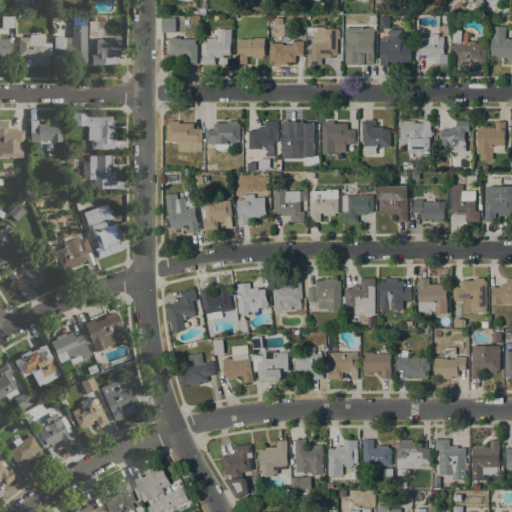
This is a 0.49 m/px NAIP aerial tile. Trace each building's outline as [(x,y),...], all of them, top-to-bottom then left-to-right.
[(25,0),(25,9),(24,9),(24,13),(14,13),(14,0),(25,0)] [(295,5),(295,12),(285,11),(286,4),(295,5)] [(1,16),(13,16),(13,27),(1,27),(1,16)] [(379,16),(389,16),(389,28),(380,28),(379,16)] [(162,32),(162,18),(175,18),(175,32),(162,32)] [(86,62),(84,62),(84,64),(74,64),(74,62),(62,62),(62,64),(53,64),(53,47),(54,47),(54,36),(63,36),(63,37),(71,37),(71,25),(86,25),(86,62)] [(505,26),(505,39),(511,39),(511,64),(509,64),(509,58),(497,58),(497,56),(491,56),(491,38),(493,38),(493,26),(505,26)] [(312,27),(324,27),(324,29),(338,29),(338,30),(339,30),(339,38),(337,38),(337,41),(338,41),(338,44),(337,44),(337,55),(333,55),(333,56),(331,56),(331,55),(330,55),(330,57),(322,57),(322,64),(315,64),(315,65),(313,65),(313,64),(307,64),(307,45),(311,45),(311,42),(312,42),(312,27)] [(374,28),(374,64),(346,64),(345,28),(374,28)] [(231,29),(231,43),(230,43),(230,55),(222,55),(222,57),(215,57),(215,64),(202,65),(202,55),(201,55),(201,43),(202,43),(202,41),(206,41),(206,38),(217,38),(217,29),(231,29)] [(411,62),(404,62),(404,64),(394,64),(394,62),(387,62),(387,56),(379,56),(379,42),(389,42),(389,29),(401,29),(401,43),(406,43),(406,36),(410,36),(410,43),(411,62)] [(485,43),(485,44),(487,44),(487,49),(486,49),(486,64),(474,64),(474,62),(462,62),(462,64),(453,64),(453,56),(452,56),(452,44),(453,44),(453,30),(462,30),(462,33),(468,33),(468,41),(475,41),(475,43),(485,43)] [(17,37),(29,37),(29,34),(43,34),(43,42),(51,42),(51,55),(48,55),(48,65),(33,65),(33,58),(25,58),(25,55),(17,55),(17,37)] [(448,54),(448,64),(434,63),(434,57),(426,57),(426,55),(420,55),(420,43),(418,43),(418,37),(429,37),(429,34),(438,34),(438,36),(443,37),(443,45),(445,45),(445,48),(443,48),(443,52),(444,52),(444,54),(448,54)] [(0,38),(9,38),(9,56),(0,56),(0,38)] [(108,38),(119,38),(119,55),(111,55),(111,56),(115,56),(115,64),(103,64),(103,65),(91,65),(91,54),(95,54),(95,38),(108,38)] [(197,64),(185,64),(185,56),(169,56),(169,39),(169,38),(180,38),(180,39),(195,39),(195,44),(197,44),(197,64)] [(247,64),(237,64),(237,39),(249,39),(249,38),(252,38),(252,39),(254,39),(254,38),(265,38),(265,56),(262,56),(262,58),(253,58),(253,56),(247,56),(247,64)] [(292,45),(292,41),(303,41),(303,55),(296,55),(295,62),(286,62),(286,64),(274,64),(274,62),(270,62),(270,43),(283,43),(283,45),(289,45),(292,45)] [(72,125),(72,111),(86,111),(86,116),(111,116),(111,120),(114,120),(114,132),(111,132),(111,139),(113,139),(113,149),(91,149),(91,138),(89,138),(89,128),(87,128),(87,126),(85,125),(72,125)] [(37,119),(37,123),(49,123),(49,121),(61,121),(61,136),(61,141),(50,141),(50,140),(39,140),(39,143),(29,143),(29,120),(37,119)] [(278,121),(278,131),(274,131),(274,133),(275,133),(275,136),(275,143),(273,143),(273,147),(273,153),(265,153),(265,147),(261,147),(261,149),(248,149),(248,130),(256,130),(256,128),(264,128),(264,120),(278,121)] [(398,123),(402,123),(402,121),(414,121),(414,123),(423,123),(423,120),(430,120),(430,130),(431,130),(432,150),(430,150),(430,155),(421,155),(421,150),(409,150),(409,142),(398,142),(398,123)] [(449,151),(449,148),(440,148),(440,141),(441,141),(441,130),(448,130),(448,128),(455,128),(455,122),(456,122),(456,121),(469,120),(469,131),(465,131),(465,141),(466,141),(466,151),(449,151)] [(0,156),(0,121),(7,121),(7,128),(16,128),(16,130),(23,130),(23,156),(11,156),(0,156)] [(167,123),(169,123),(169,121),(180,121),(180,123),(193,123),(193,128),(202,128),(202,142),(202,151),(178,151),(178,142),(168,142),(168,141),(167,141),(167,123)] [(227,123),(227,121),(239,121),(239,142),(229,142),(229,144),(228,144),(228,149),(216,149),(216,144),(215,144),(215,143),(207,143),(207,141),(206,141),(206,129),(214,129),(214,123),(227,123)] [(285,146),(285,121),(296,121),(296,127),(308,127),(308,129),(314,129),(314,147),(303,147),(303,146),(285,146)] [(346,144),(346,151),(335,151),(335,153),(322,153),(322,123),(324,123),(324,121),(334,121),(334,123),(348,123),(348,129),(355,129),(355,141),(354,141),(354,144),(349,144),(346,144)] [(362,121),(373,121),(373,127),(383,127),(383,129),(390,129),(390,146),(389,146),(389,147),(379,147),(379,146),(376,146),(376,153),(364,153),(364,146),(363,146),(363,141),(362,141),(362,121)] [(480,160),(480,153),(477,153),(477,145),(477,129),(479,129),(479,127),(489,127),(489,129),(495,129),(495,121),(504,121),(504,152),(492,152),(492,160),(480,160)] [(114,156),(113,166),(111,166),(111,179),(116,179),(116,186),(111,186),(111,188),(93,188),(93,178),(89,178),(89,179),(82,179),(82,161),(89,161),(89,155),(95,155),(111,155),(111,156),(114,156)] [(403,161),(411,161),(411,169),(403,169),(403,161)] [(304,211),(304,222),(290,222),(290,215),(282,215),(282,213),(274,213),(273,185),(286,185),(286,191),(306,190),(306,201),(300,201),(300,211),(304,211)] [(475,211),(480,211),(479,221),(465,221),(465,214),(456,214),(456,212),(449,212),(449,185),(462,185),(462,190),(475,191),(475,211)] [(407,186),(407,222),(396,222),(396,216),(394,216),(394,214),(387,214),(387,213),(378,213),(378,197),(377,197),(377,191),(378,191),(378,186),(407,186)] [(485,201),(486,201),(486,186),(511,186),(511,212),(510,212),(510,215),(498,215),(498,213),(495,213),(495,222),(485,222),(485,201)] [(338,189),(338,213),(335,213),(335,215),(323,215),(323,213),(320,213),(320,221),(318,221),(318,223),(310,223),(310,201),(311,201),(311,191),(326,191),(327,189),(338,189)] [(198,231),(190,232),(188,225),(183,225),(184,228),(174,229),(174,227),(171,228),(165,194),(176,192),(177,198),(185,196),(186,200),(193,199),(193,200),(198,231)] [(21,194),(26,198),(21,204),(17,201),(21,194)] [(236,200),(243,200),(242,195),(254,194),(254,198),(264,197),(266,211),(264,211),(264,215),(260,216),(260,218),(249,219),(249,225),(239,226),(236,200)] [(373,212),(366,212),(366,214),(357,214),(357,222),(343,222),(343,211),(342,211),(342,195),(361,195),(373,195),(373,212)] [(230,200),(232,217),(225,218),(226,220),(217,221),(218,229),(204,231),(200,205),(204,205),(203,198),(218,196),(218,201),(230,200)] [(433,202),(433,201),(445,201),(445,206),(444,206),(444,219),(443,219),(443,221),(433,221),(433,219),(421,219),(421,212),(413,212),(413,199),(423,199),(423,201),(433,202)] [(24,211),(16,220),(7,212),(16,203),(24,211)] [(106,204),(111,218),(104,221),(106,226),(116,223),(122,239),(115,242),(116,242),(119,241),(122,249),(97,258),(93,248),(97,247),(97,245),(94,246),(91,237),(94,236),(90,225),(87,226),(82,212),(106,204)] [(2,269),(0,267),(0,229),(5,224),(14,232),(7,239),(17,248),(15,250),(18,253),(11,260),(7,257),(5,260),(8,263),(2,269)] [(77,237),(78,240),(85,238),(90,251),(83,253),(85,259),(61,268),(55,251),(64,247),(62,242),(77,237)] [(14,267),(14,266),(18,262),(25,256),(38,271),(37,272),(44,279),(40,283),(39,283),(31,290),(26,284),(25,285),(29,290),(23,295),(13,284),(13,283),(5,274),(14,267)] [(273,310),(273,305),(274,305),(273,289),(280,288),(280,286),(293,285),(293,278),(301,278),(302,298),(300,298),(301,302),(294,303),(294,309),(275,310),(273,310)] [(337,278),(337,280),(341,280),(341,310),(328,310),(328,309),(318,309),(318,302),(308,301),(308,287),(315,287),(315,280),(324,280),(324,278),(337,278)] [(375,278),(375,315),(356,315),(356,308),(355,308),(355,306),(345,306),(345,303),(343,303),(343,297),(345,297),(345,288),(352,288),(352,285),(361,285),(361,278),(375,278)] [(411,286),(411,300),(403,300),(403,304),(391,304),(391,310),(379,310),(379,297),(380,297),(380,280),(386,280),(386,278),(397,278),(397,280),(403,280),(403,283),(405,283),(405,286),(411,286)] [(418,278),(429,278),(429,284),(447,284),(447,314),(435,314),(435,311),(418,311),(418,278)] [(486,312),(463,312),(463,301),(454,301),(454,298),(453,298),(453,286),(460,286),(460,280),(474,280),(474,278),(484,278),(484,280),(486,280),(486,312)] [(511,278),(511,304),(491,304),(491,299),(492,299),(492,287),(499,287),(499,285),(507,285),(507,278),(511,278)] [(249,282),(250,289),(258,288),(258,290),(265,289),(267,300),(268,306),(258,308),(258,310),(239,313),(238,301),(242,300),(241,292),(237,293),(236,284),(249,282)] [(205,308),(203,308),(200,289),(210,287),(212,293),(219,292),(218,287),(230,285),(232,295),(230,296),(233,310),(222,312),(221,311),(206,314),(206,313),(205,308)] [(168,305),(175,303),(174,301),(183,300),(181,293),(195,290),(197,300),(193,300),(196,312),(194,312),(195,316),(185,318),(185,319),(184,320),(185,329),(173,332),(168,305)] [(104,315),(114,312),(115,313),(117,313),(126,338),(106,345),(107,347),(94,351),(84,322),(94,318),(95,320),(104,317),(104,315)] [(453,318),(462,318),(462,326),(453,326),(453,318)] [(59,363),(50,341),(55,339),(55,336),(64,332),(65,334),(71,331),(74,337),(81,334),(90,356),(71,364),(68,358),(59,363)] [(492,332),(501,332),(501,342),(492,342),(492,332)] [(252,349),(251,337),(261,336),(263,348),(252,349)] [(213,340),(222,339),(224,353),(214,355),(213,340)] [(60,374),(39,386),(31,371),(22,376),(14,360),(20,356),(20,355),(29,350),(30,352),(44,344),(53,359),(52,359),(57,369),(60,374)] [(223,359),(233,358),(231,346),(247,345),(248,357),(250,357),(253,382),(244,383),(243,375),(237,376),(237,378),(228,379),(227,377),(225,378),(223,359)] [(500,370),(497,370),(497,373),(486,373),(486,370),(482,370),(482,379),(471,379),(472,345),(500,346),(500,370)] [(262,350),(276,350),(276,353),(285,352),(285,347),(289,347),(289,353),(287,353),(288,371),(284,371),(284,378),(282,378),(282,380),(259,381),(258,371),(254,371),(252,354),(263,356),(262,350)] [(295,352),(305,352),(305,347),(315,347),(315,354),(322,354),(322,358),(323,358),(323,379),(313,379),(312,373),(302,373),(302,370),(295,370),(295,352)] [(434,358),(445,358),(444,347),(456,347),(456,349),(462,349),(462,353),(456,353),(456,356),(466,356),(466,370),(458,370),(458,376),(451,376),(451,379),(441,379),(441,376),(434,376),(434,358)] [(504,378),(511,377),(511,349),(503,350),(504,378)] [(358,352),(360,352),(360,360),(358,360),(358,380),(352,380),(352,370),(351,370),(351,372),(342,372),(342,379),(328,379),(328,358),(332,358),(332,352),(358,352)] [(364,352),(374,352),(374,353),(391,353),(391,378),(381,378),(382,373),(366,373),(366,371),(364,371),(364,352)] [(201,353),(203,362),(212,361),(213,362),(214,362),(216,374),(207,376),(208,380),(200,382),(201,384),(190,386),(190,384),(182,385),(179,367),(190,365),(188,355),(201,353)] [(418,357),(418,358),(430,358),(430,376),(428,376),(428,379),(417,379),(417,376),(404,376),(404,370),(396,370),(396,359),(397,359),(397,356),(400,356),(407,357),(418,357)] [(0,397),(0,366),(5,363),(15,379),(13,381),(16,387),(15,388),(0,397)] [(94,363),(97,370),(89,373),(86,367),(94,363)] [(91,377),(96,388),(85,393),(80,382),(91,377)] [(130,384),(133,390),(132,390),(136,400),(132,402),(136,411),(125,415),(126,415),(114,420),(111,412),(110,412),(100,387),(118,380),(121,388),(130,384)] [(13,398),(27,390),(34,402),(20,410),(13,398)] [(108,422),(98,427),(94,419),(92,421),(93,423),(82,428),(81,426),(78,427),(71,412),(72,412),(71,411),(81,406),(79,402),(90,397),(92,402),(95,401),(97,404),(99,404),(108,422)] [(74,428),(71,429),(72,430),(71,430),(75,438),(64,445),(61,439),(54,443),(53,441),(47,444),(42,435),(41,436),(36,426),(42,423),(40,421),(43,419),(43,420),(55,413),(59,418),(63,415),(64,416),(66,414),(74,428)] [(30,434),(40,449),(34,453),(35,455),(27,461),(30,466),(21,472),(10,455),(11,454),(8,450),(15,445),(12,440),(18,436),(21,440),(30,434)] [(323,474),(312,474),(312,472),(296,472),(296,464),(295,464),(295,439),(306,439),(306,448),(308,448),(308,445),(320,445),(320,448),(323,448),(323,474)] [(357,440),(357,448),(357,463),(353,463),(353,466),(343,466),(343,475),(328,475),(328,458),(329,458),(329,456),(328,456),(328,453),(329,453),(329,451),(328,451),(328,450),(329,450),(329,448),(336,448),(336,446),(343,446),(343,440),(348,440),(348,439),(351,439),(351,440),(357,440)] [(389,445),(389,448),(391,448),(391,464),(391,466),(367,465),(367,459),(363,459),(363,439),(374,439),(374,448),(377,448),(377,445),(389,445)] [(397,468),(397,458),(396,458),(396,442),(401,442),(401,439),(413,439),(413,441),(422,441),(422,448),(429,448),(429,468),(397,468)] [(468,465),(468,470),(465,470),(465,479),(453,479),(453,474),(439,474),(439,449),(435,449),(435,439),(450,439),(450,446),(458,446),(458,448),(465,448),(465,465),(468,465)] [(276,447),(276,441),(287,440),(288,465),(286,466),(286,468),(274,469),(275,476),(261,477),(259,450),(266,449),(265,447),(276,447)] [(472,465),(472,447),(475,447),(475,445),(485,445),(485,447),(490,447),(490,440),(500,440),(500,465),(483,464),(483,466),(472,465)] [(251,444),(253,457),(252,457),(253,469),(251,470),(251,471),(242,472),(243,478),(245,478),(249,492),(238,498),(226,480),(232,480),(231,473),(225,474),(223,457),(230,456),(229,454),(237,453),(236,448),(238,446),(251,444)] [(0,462),(6,458),(12,467),(10,468),(16,476),(5,485),(1,479),(0,479),(0,462)] [(133,479),(140,475),(141,478),(147,475),(146,473),(155,468),(156,470),(162,467),(170,484),(171,483),(174,488),(169,491),(167,486),(162,488),(165,495),(154,501),(152,498),(145,502),(133,479)] [(384,476),(384,468),(393,468),(393,476),(384,476)] [(407,488),(397,488),(397,469),(407,469),(407,488)] [(304,490),(292,490),(292,477),(304,477),(304,490)] [(136,501),(133,503),(135,508),(126,511),(108,511),(104,503),(110,499),(109,497),(117,493),(114,487),(126,481),(136,501)] [(165,511),(187,501),(180,487),(149,503),(153,511),(165,511)] [(312,492),(312,500),(303,500),(303,492),(312,492)] [(101,511),(98,505),(91,509),(87,503),(71,511),(101,511)]
